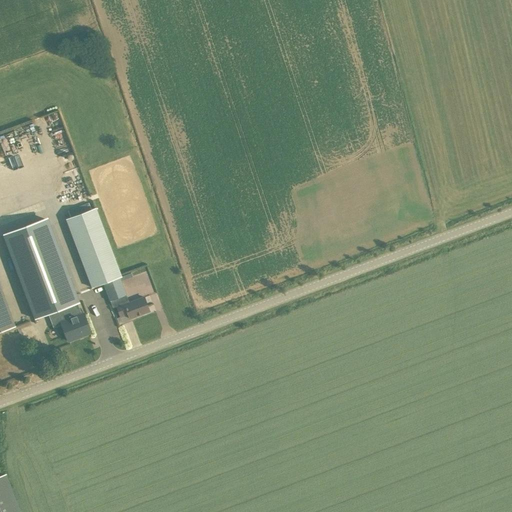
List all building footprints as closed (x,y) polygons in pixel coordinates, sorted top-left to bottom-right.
[(65,219),(91,288),(103,284),(111,301),(126,295),(120,278),(122,277),(95,208),(65,219)] [(91,333),(83,314),(77,316),(73,305),(80,302),(70,274),(66,275),(44,219),(3,234),(35,319),(57,311),(68,341),(91,333)] [(0,285),(0,331),(15,326),(0,285)] [(152,303),(150,295),(125,304),(125,302),(116,305),(120,317),(128,314),(130,318),(149,311),(146,305),(152,303)] [(0,511),(20,511),(6,474),(0,475),(0,511)]
